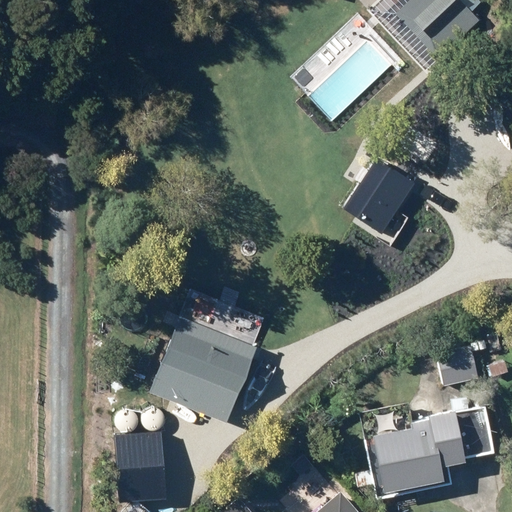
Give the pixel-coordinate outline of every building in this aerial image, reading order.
[(382,0),(375,8),(440,78),(492,29),(464,0),(382,0)] [(252,336),(175,307),(144,390),(221,419),(252,336)] [(475,342),(439,350),(446,383),(483,375),(475,342)] [(418,355),(419,377),(434,377),(433,355),(418,355)] [(338,403),(321,417),(330,429),(348,414),(338,403)] [(449,461),(473,456),(463,406),(416,415),(417,421),(378,429),(390,487),(452,475),(449,461)] [(365,511),(345,487),(315,511),(365,511)] [(214,494),(204,494),(204,506),(214,506),(214,494)] [(257,511),(243,494),(221,511),(257,511)]
